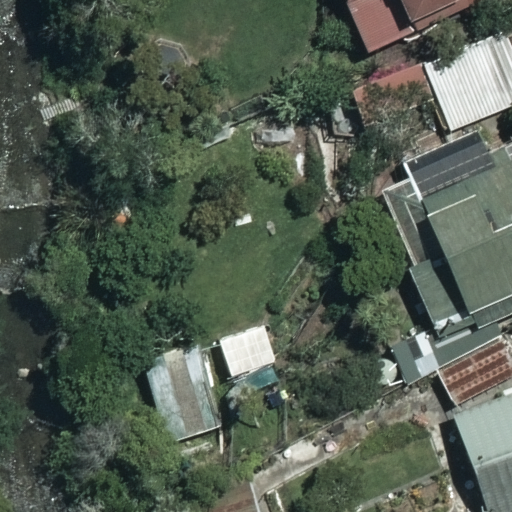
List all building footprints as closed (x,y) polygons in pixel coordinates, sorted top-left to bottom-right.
[(488,0),(401,0),(419,35),(488,0)] [(511,109),(511,34),(428,67),(454,132),(511,109)] [(511,147),(484,159),(476,141),(388,179),(424,263),(412,268),(440,333),(511,301),(511,147)] [(278,372),(267,326),(220,337),(231,383),(278,372)] [(229,429),(203,351),(146,370),(172,448),(229,429)] [(506,511),(511,510),(511,397),(454,419),(487,511),(506,511)]
